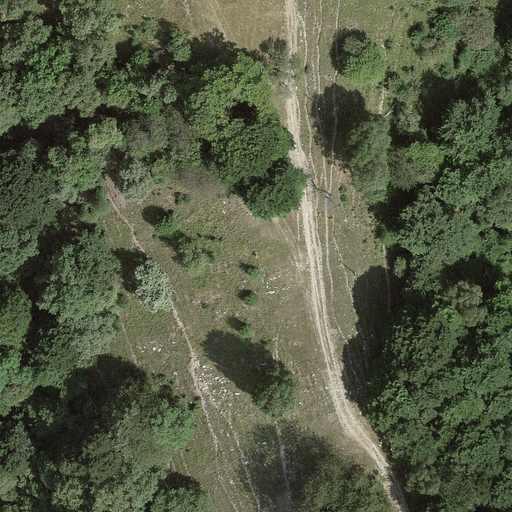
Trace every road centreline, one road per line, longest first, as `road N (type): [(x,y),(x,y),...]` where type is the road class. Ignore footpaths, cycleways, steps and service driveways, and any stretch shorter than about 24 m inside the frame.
road 1 (track): [(315,279),(303,218),(291,0)]
road 2 (track): [(403,511),(337,394),(315,279)]
